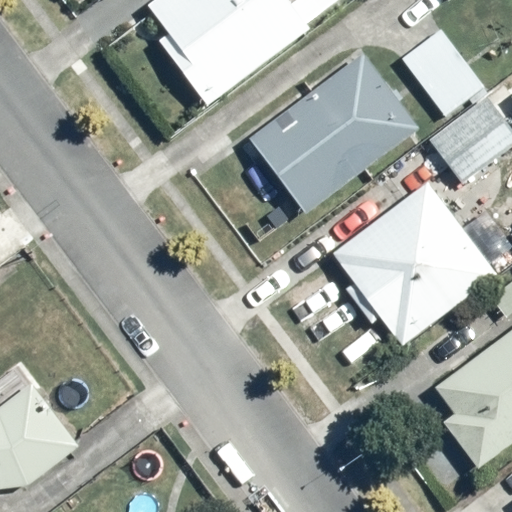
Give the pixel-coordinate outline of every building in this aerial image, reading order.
[(318,0),(152,0),(141,9),(174,52),(166,57),(204,106),(300,33),(328,12),(318,0)] [(484,87),(440,29),(400,60),(444,118),(484,87)] [(416,130),(360,54),(245,139),(301,215),(416,130)] [(511,148),(511,125),(491,96),(427,140),(458,185),(511,148)] [(511,247),(484,212),(459,231),(423,184),(329,257),(400,349),(481,286),(505,318),(511,313),(511,247)] [(511,441),(511,330),(434,389),(454,416),(442,425),(475,469),(511,441)] [(0,406),(0,488),(26,485),(75,450),(30,385),(0,406)]
